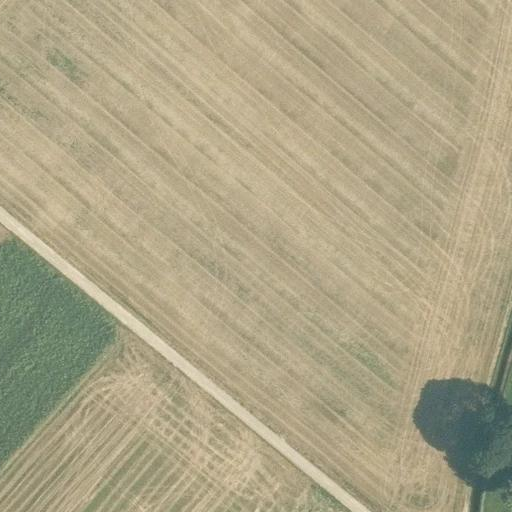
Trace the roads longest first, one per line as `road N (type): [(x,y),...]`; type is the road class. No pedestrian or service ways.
road 1 (unclassified): [(361,511),(0,202)]
road 2 (track): [(511,292),(467,511)]
